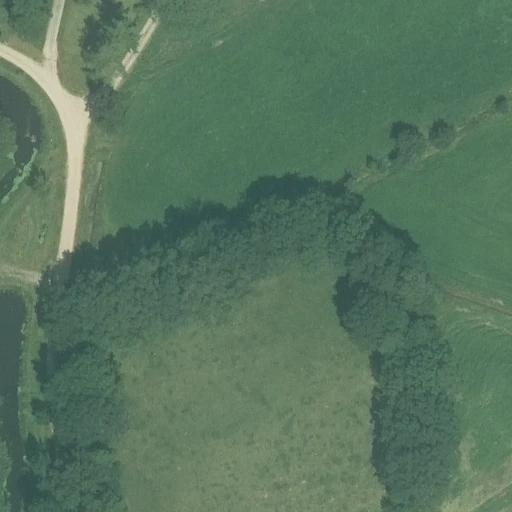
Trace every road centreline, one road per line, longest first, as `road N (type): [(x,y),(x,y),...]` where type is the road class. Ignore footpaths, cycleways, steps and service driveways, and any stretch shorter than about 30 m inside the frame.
road 1 (track): [(67,511),(54,384),(77,168),(70,110),(43,76),(0,50)]
road 2 (unknown): [(171,0),(110,88),(93,105),(70,110)]
